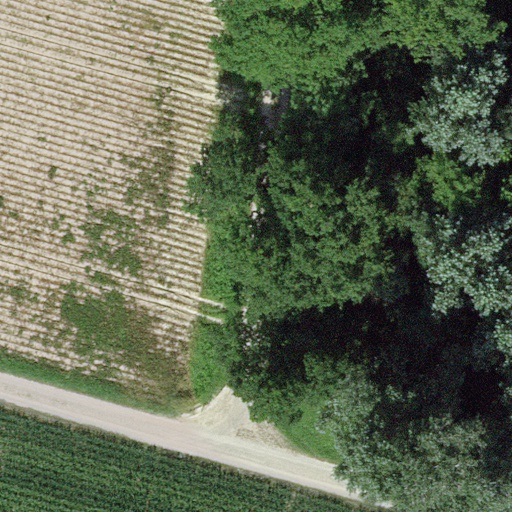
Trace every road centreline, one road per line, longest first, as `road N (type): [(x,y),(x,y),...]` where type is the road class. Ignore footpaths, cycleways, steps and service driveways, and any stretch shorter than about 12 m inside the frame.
road 1 (track): [(290,0),(251,461)]
road 2 (track): [(0,392),(434,511)]
